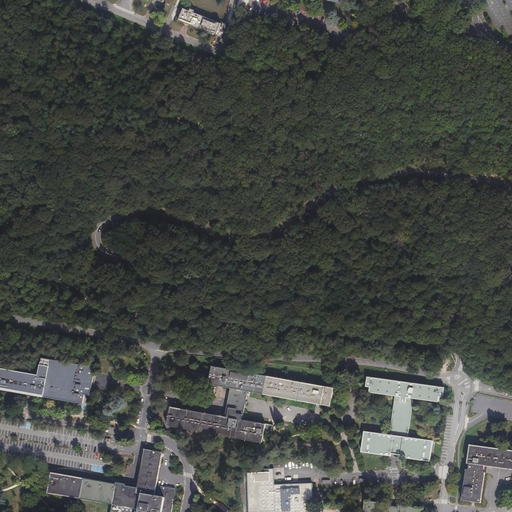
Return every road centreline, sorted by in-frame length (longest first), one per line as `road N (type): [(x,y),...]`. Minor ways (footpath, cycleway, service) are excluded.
road 1 (tertiary): [(511,186),(412,173),(346,182),(267,234),(221,234),(146,211),(94,230),(99,251),(142,265),(235,322),(444,345),(461,362)]
road 2 (residential): [(122,14),(269,69),(391,17)]
road 3 (track): [(269,69),(199,117),(62,121),(0,102)]
road 4 (tertiary): [(438,376),(155,344)]
road 5 (track): [(171,320),(123,316),(57,289),(0,253)]
road 6 (track): [(344,115),(393,107),(511,125)]
road 7 (unclassified): [(447,472),(286,477)]
road 8 (tertiary): [(155,344),(0,315)]
road 9 (unclassified): [(138,435),(0,412)]
